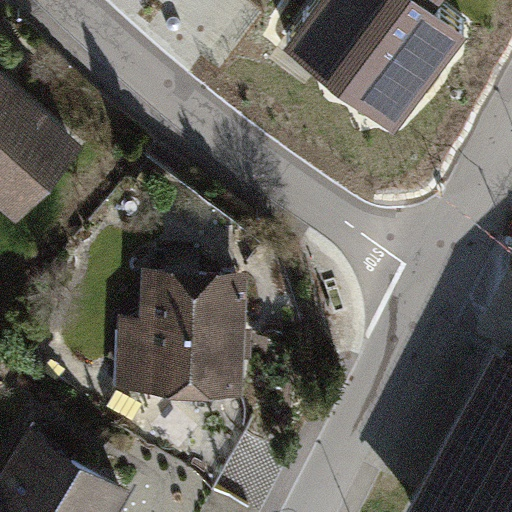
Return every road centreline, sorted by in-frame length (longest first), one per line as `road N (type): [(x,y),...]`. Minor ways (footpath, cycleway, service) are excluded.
road 1 (residential): [(45,0),(418,297)]
road 2 (residential): [(418,297),(313,511)]
road 3 (residential): [(511,116),(418,297)]
